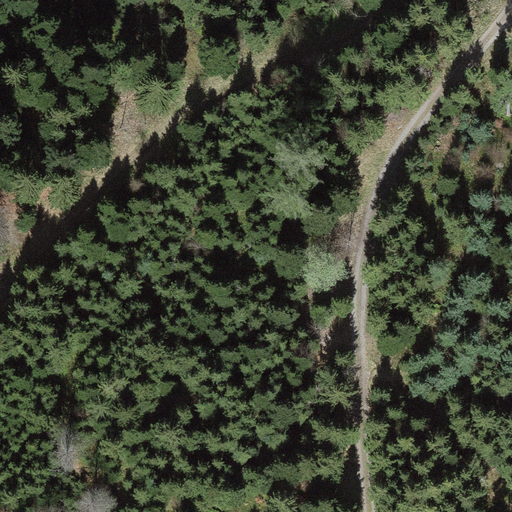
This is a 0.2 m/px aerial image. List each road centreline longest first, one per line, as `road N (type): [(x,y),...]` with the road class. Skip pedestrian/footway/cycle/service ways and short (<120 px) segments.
road 1 (track): [(369,511),(355,312),(380,183),(402,142),(511,14)]
road 2 (track): [(0,302),(84,201),(174,117),(403,0)]
